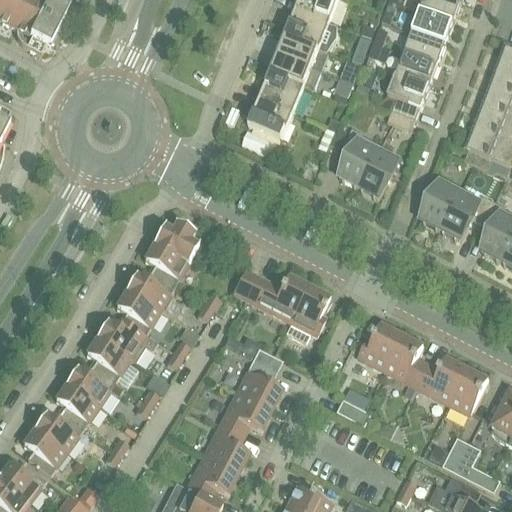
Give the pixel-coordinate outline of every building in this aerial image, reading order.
[(5,0),(0,11),(0,25),(12,32),(28,0),(5,0)] [(17,41),(16,42),(17,43),(17,45),(19,47),(20,48),(21,49),(23,50),(24,51),(42,17),(48,5),(38,0),(28,0),(12,32),(20,36),(17,41)] [(50,0),(48,5),(42,17),(68,31),(70,29),(75,24),(77,22),(78,19),(80,17),(82,14),(83,11),(85,8),(86,5),(87,2),(87,0),(50,0)] [(301,0),(301,1),(299,4),(296,3),(292,14),(329,28),(334,15),(339,0),(338,0),(301,0)] [(390,0),(389,5),(399,9),(401,0),(390,0)] [(442,0),(425,0),(419,16),(453,28),(461,6),(442,0)] [(399,9),(389,5),(384,20),(394,23),(399,9)] [(288,24),(291,26),(285,42),(319,55),(327,58),(337,43),(337,31),(329,28),(292,14),(288,24)] [(419,16),(411,37),(446,49),(453,28),(419,16)] [(63,34),(63,35),(68,31),(42,17),(24,51),(40,60),(56,30),(63,34)] [(376,32),(364,28),(361,38),(372,42),(376,32)] [(379,33),(374,47),(383,50),(388,36),(379,33)] [(411,37),(404,58),(438,71),(446,49),(411,37)] [(284,46),(278,60),(312,73),(317,60),(319,55),(285,42),(284,46)] [(377,65),(383,50),(374,47),(369,61),(377,65)] [(357,52),(352,66),(360,70),(366,55),(357,52)] [(511,54),(506,53),(498,74),(511,79),(511,54)] [(404,58),(396,79),(430,92),(438,71),(404,58)] [(278,60),(271,77),(304,91),(314,95),(321,77),(312,73),(278,60)] [(511,79),(498,74),(491,94),(511,102),(511,79)] [(271,77),(264,93),(261,92),(257,103),(293,118),(299,104),(304,91),(271,77)] [(319,96),(329,98),(334,79),(324,77),(319,96)] [(396,104),(392,115),(391,115),(392,115),(415,125),(420,114),(421,114),(430,92),(396,79),(387,101),(396,104)] [(334,97),(348,102),(353,89),(339,83),(334,97)] [(368,94),(358,90),(354,99),(365,103),(368,94)] [(489,100),(483,114),(511,125),(511,102),(491,94),(489,100)] [(281,146),(293,118),(257,103),(252,113),(255,114),(248,131),(281,146)] [(0,137),(11,117),(0,110),(0,153),(4,156),(4,152),(4,150),(3,150),(0,148),(0,137)] [(511,125),(483,114),(475,134),(511,148),(511,125)] [(411,136),(415,125),(392,115),(387,127),(411,136)] [(336,136),(338,131),(340,126),(332,122),(327,132),(336,136)] [(336,136),(331,149),(338,152),(340,147),(342,148),(348,136),(338,131),(336,136)] [(331,149),(336,136),(327,132),(321,144),(331,149)] [(339,183),(359,193),(379,156),(359,146),(363,139),(352,133),(340,156),(351,161),(339,183)] [(468,155),(492,165),(510,173),(511,168),(511,148),(475,134),(467,155),(468,155)] [(487,176),(492,165),(468,155),(464,166),(487,176)] [(399,166),(379,156),(359,193),(379,204),(399,166)] [(421,225),(441,236),(460,198),(440,188),(421,225)] [(472,224),(482,229),(494,206),(483,201),(479,208),(460,198),(441,236),(461,246),(472,224)] [(482,257),(502,267),(511,246),(511,224),(501,219),(505,212),(494,206),(482,229),(493,235),(482,257)] [(163,231),(154,248),(188,268),(198,250),(190,245),(194,238),(176,228),(172,235),(163,231)] [(511,246),(502,267),(511,272),(511,246)] [(155,271),(150,278),(174,292),(179,285),(188,268),(154,248),(144,265),(155,271)] [(233,299),(245,305),(257,281),(245,275),(233,299)] [(136,279),(126,296),(160,316),(171,299),(174,292),(150,278),(147,285),(136,279)] [(245,305),(290,328),(308,292),(306,291),(304,287),(300,284),(295,286),(287,282),(281,294),(257,281),(245,305)] [(306,347),(310,338),(317,342),(326,323),(321,321),(329,303),(321,299),(320,295),(315,292),(311,294),(308,292),(290,328),(291,329),(287,337),(306,347)] [(126,319),(122,326),(145,340),(150,333),(160,316),(126,296),(116,312),(126,319)] [(210,299),(203,310),(213,315),(219,304),(210,299)] [(203,310),(197,321),(206,326),(213,315),(203,310)] [(130,364),(135,368),(145,352),(152,356),(157,348),(145,340),(122,326),(118,332),(108,326),(97,343),(130,364)] [(358,363),(384,377),(403,341),(381,330),(372,348),(367,345),(358,363)] [(384,377),(406,388),(417,393),(429,370),(418,364),(424,352),(403,341),(384,377)] [(96,366),(92,373),(115,388),(130,364),(97,343),(86,360),(96,366)] [(180,347),(173,358),(182,363),(189,353),(180,347)] [(258,355),(252,366),(276,378),(282,367),(258,355)] [(175,374),(182,363),(173,358),(166,368),(175,374)] [(417,393),(449,410),(468,375),(465,373),(464,369),(459,366),(455,368),(447,364),(440,376),(429,370),(417,393)] [(270,390),(276,378),(252,366),(235,399),(271,417),(282,396),(270,390)] [(123,394),(115,388),(92,373),(87,380),(77,373),(66,389),(99,412),(110,396),(118,402),(123,394)] [(470,376),(468,375),(449,410),(471,421),(489,386),(481,381),(479,377),(475,375),(470,376)] [(145,391),(162,401),(170,389),(152,378),(145,391)] [(65,412),(60,419),(83,435),(88,428),(99,412),(66,389),(55,405),(65,412)] [(149,396),(142,406),(151,412),(158,401),(149,396)] [(494,434),(491,436),(496,441),(498,443),(503,447),(506,448),(508,450),(511,442),(511,397),(510,397),(492,432),(494,434)] [(235,399),(219,430),(243,442),(248,432),(260,438),(271,417),(235,399)] [(142,406),(135,417),(144,423),(151,412),(142,406)] [(338,418),(351,425),(357,413),(343,406),(338,418)] [(351,425),(365,432),(371,420),(357,413),(351,425)] [(46,418),(34,434),(67,458),(76,444),(83,435),(60,419),(56,425),(46,418)] [(219,430),(203,462),(238,481),(249,460),(237,453),(243,442),(219,430)] [(27,464),(50,481),(67,458),(34,434),(23,450),(33,457),(27,464)] [(119,444),(112,455),(121,460),(128,450),(119,444)] [(443,472),(455,478),(469,450),(457,444),(443,472)] [(455,478),(466,484),(472,472),(481,456),(469,450),(455,478)] [(112,455),(105,465),(114,471),(121,460),(112,455)] [(203,462),(189,489),(213,501),(215,496),(227,502),(238,481),(203,462)] [(46,485),(25,468),(19,475),(10,468),(0,480),(0,485),(29,508),(46,485)] [(500,487),(472,472),(466,484),(494,499),(500,487)] [(89,493),(102,502),(111,489),(99,480),(89,493)] [(478,511),(469,507),(475,495),(452,483),(446,495),(438,491),(429,509),(434,511),(478,511)] [(0,511),(26,511),(29,508),(0,485),(0,511)] [(407,485),(402,495),(411,500),(416,490),(407,485)] [(220,511),(210,506),(213,501),(189,489),(176,511),(220,511)] [(298,491),(289,510),(293,511),(332,511),(334,509),(298,491)] [(79,503),(88,509),(96,499),(87,493),(79,503)] [(396,505),(406,510),(411,500),(402,495),(396,505)] [(82,511),(69,502),(60,511),(82,511)]
